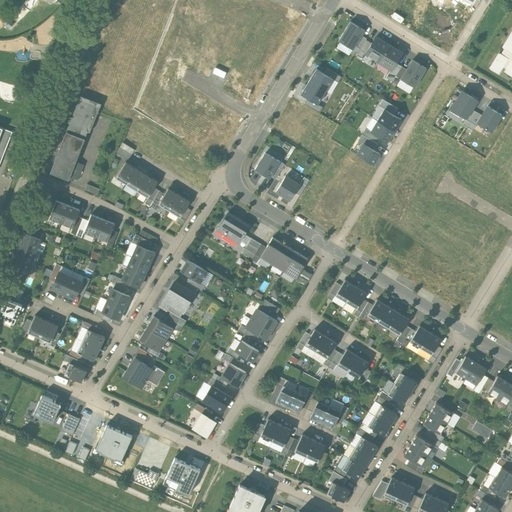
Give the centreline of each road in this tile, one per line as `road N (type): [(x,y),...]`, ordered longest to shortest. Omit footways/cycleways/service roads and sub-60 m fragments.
road 1 (residential): [(446,64),(334,249)]
road 2 (residential): [(333,0),(231,164)]
road 3 (residential): [(29,175),(98,0)]
road 4 (residential): [(179,245),(29,175)]
road 5 (residential): [(462,328),(383,459)]
road 6 (residential): [(334,249),(462,328)]
road 7 (residential): [(345,511),(209,451)]
road 8 (residential): [(231,164),(240,193),(334,249)]
road 9 (residential): [(209,451),(86,396)]
road 10 (residential): [(341,0),(446,64)]
